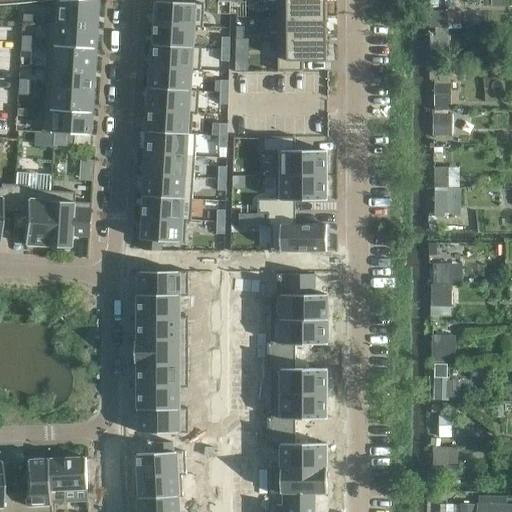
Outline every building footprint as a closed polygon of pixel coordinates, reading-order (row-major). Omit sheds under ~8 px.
[(97,26),(98,0),(63,0),(50,1),(50,2),(49,23),(97,26)] [(156,1),(155,23),(203,26),(205,4),(177,2),(176,0),(158,0),(159,1),(156,1)] [(327,16),(326,0),(277,0),(278,17),(327,16)] [(448,44),(447,24),(462,24),(462,8),(432,8),(433,44),(448,44)] [(34,15),(22,14),(21,22),(33,23),(34,15)] [(327,38),(327,16),(278,17),(278,38),(327,38)] [(96,48),(97,26),(49,23),(47,45),(96,48)] [(155,23),(153,45),(202,48),(202,47),(192,46),(194,27),(203,27),(203,26),(155,23)] [(244,26),(236,26),(236,38),(244,38),(244,26)] [(32,36),(20,35),(20,43),(32,44),(32,36)] [(230,49),(230,37),(222,37),(222,49),(230,49)] [(327,61),(327,38),(278,38),(278,71),(303,71),(303,61),(305,61),(325,61),(327,61)] [(31,52),(32,44),(20,43),(19,52),(31,52)] [(94,69),(96,48),(47,45),(46,67),(94,69)] [(153,45),(152,66),(201,69),(202,48),(153,45)] [(229,61),(230,49),(222,49),(221,61),(229,61)] [(152,66),(151,88),(199,91),(199,90),(190,89),(191,70),(201,70),(201,69),(152,66)] [(93,91),(94,69),(46,67),(45,88),(93,91)] [(30,79),(18,78),(17,86),(29,87),(30,79)] [(221,80),(220,92),(229,92),(229,80),(221,80)] [(451,113),(452,82),(434,82),(433,134),(454,135),(454,113),(451,113)] [(29,95),(29,87),(17,86),(17,95),(29,95)] [(92,113),(93,91),(45,88),(43,110),(92,113)] [(151,88),(149,110),(198,113),(199,91),(151,88)] [(220,92),(220,104),(228,104),(229,92),(220,92)] [(28,109),(16,108),(15,116),(28,117),(28,109)] [(90,135),(92,113),(43,110),(42,132),(67,134),(75,134),(90,135)] [(149,110),(148,131),(197,134),(197,133),(192,133),(193,113),(198,114),(198,113),(149,110)] [(220,123),(219,135),(227,136),(228,124),(220,123)] [(148,131),(147,153),(195,156),(197,134),(148,131)] [(36,132),(35,146),(54,148),(54,145),(55,133),(36,132)] [(55,133),(54,145),(74,147),(74,146),(75,134),(67,134),(55,133)] [(75,134),(74,146),(90,147),(91,135),(90,135),(75,134)] [(219,135),(219,147),(227,148),(227,136),(219,135)] [(295,137),(263,137),(263,152),(276,152),(276,176),(327,175),(327,150),(295,150),(295,137)] [(147,153),(146,174),(194,177),(195,156),(147,153)] [(218,167),(218,178),(226,179),(227,167),(218,167)] [(14,185),(12,213),(25,213),(24,229),(23,245),(47,246),(48,246),(51,191),(52,175),(15,172),(14,185)] [(146,174),(144,196),(193,199),(194,177),(146,174)] [(276,199),(258,199),(258,213),(295,213),(295,201),(327,201),(327,175),(276,176),(276,199)] [(218,178),(218,190),(226,191),(226,179),(218,178)] [(0,187),(0,214),(0,212),(12,213),(14,185),(0,184),(0,188),(0,187)] [(51,191),(48,246),(73,248),(73,236),(90,237),(92,203),(75,202),(76,192),(51,191)] [(461,191),(435,191),(435,217),(461,217),(461,191)] [(144,196),(143,217),(191,220),(193,199),(144,196)] [(217,210),(217,222),(225,222),(225,210),(217,210)] [(295,213),(258,213),(258,214),(267,214),(267,226),(271,226),(271,251),(327,251),(327,225),(295,225),(295,213)] [(143,217),(142,240),(144,240),(144,250),(162,251),(162,241),(185,243),(187,221),(191,221),(191,220),(143,217)] [(217,222),(217,234),(225,234),(225,222),(217,222)] [(432,313),(451,314),(452,261),(434,261),(432,313)] [(140,294),(137,294),(137,295),(188,295),(188,271),(140,271),(140,294)] [(220,271),(212,271),(212,283),(221,283),(220,271)] [(277,294),(271,294),(271,319),(327,319),(327,294),(315,294),(315,274),(277,274),(277,294)] [(188,295),(137,295),(138,318),(188,318),(188,317),(179,317),(179,296),(188,296),(188,295)] [(221,305),(212,305),(212,318),(221,318),(221,305)] [(235,307),(226,307),(226,319),(235,319),(235,307)] [(138,339),(135,339),(135,340),(188,340),(188,318),(138,318),(138,339)] [(221,318),(212,318),(212,330),(221,330),(221,318)] [(271,343),(268,343),(268,356),(296,356),(296,344),(327,344),(327,319),(271,319),(271,343)] [(433,332),(432,359),(454,360),(455,333),(433,332)] [(188,340),(135,340),(135,363),(188,363),(188,340)] [(221,351),(212,351),(212,363),(221,363),(221,351)] [(296,356),(268,356),(268,370),(271,370),(271,394),(327,394),(327,369),(296,369),(296,356)] [(448,378),(448,361),(434,361),(435,397),(461,397),(460,378),(448,378)] [(188,363),(135,363),(135,364),(138,364),(138,386),(188,386),(188,363)] [(221,363),(212,363),(212,375),(221,375),(221,363)] [(188,386),(138,386),(138,409),(188,409),(188,408),(179,408),(179,387),(188,387),(188,386)] [(268,430),(263,430),(263,431),(296,431),(296,419),(327,419),(327,394),(271,394),(271,417),(268,417),(268,430)] [(221,397),(212,397),(212,409),(221,409),(221,397)] [(188,409),(138,409),(140,409),(140,433),(188,433),(188,409)] [(221,409),(212,409),(212,421),(221,421),(221,409)] [(439,434),(452,434),(452,412),(439,412),(439,434)] [(296,431),(263,431),(263,445),(281,445),(281,467),(271,467),(271,468),(327,468),(327,467),(327,443),(296,443),(296,431)] [(156,452),(137,453),(138,476),(187,474),(186,451),(174,452),(173,442),(155,443),(156,452)] [(88,488),(86,457),(49,459),(51,511),(52,511),(52,502),(65,502),(65,490),(88,488)] [(51,511),(49,459),(25,460),(26,491),(14,492),(14,511),(51,511)] [(0,461),(0,460),(0,511),(14,511),(14,492),(2,492),(0,461)] [(221,460),(213,460),(213,472),(222,472),(221,460)] [(327,468),(271,468),(271,493),(282,493),(282,504),(277,504),(277,505),(315,505),(315,493),(327,493),(327,468)] [(222,472),(213,472),(214,485),(222,484),(222,472)] [(187,474),(138,476),(139,498),(183,495),(182,475),(187,475),(187,474)] [(183,495),(139,498),(140,511),(179,511),(178,497),(183,497),(183,495)] [(460,511),(511,511),(511,503),(507,504),(507,497),(478,497),(478,503),(477,503),(461,503),(460,511)] [(223,511),(223,503),(214,503),(214,511),(223,511)]
